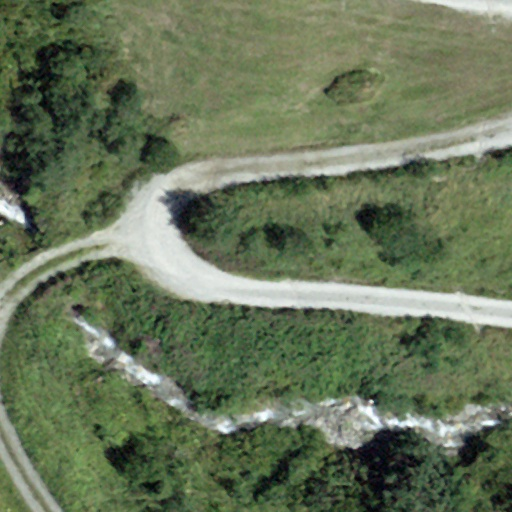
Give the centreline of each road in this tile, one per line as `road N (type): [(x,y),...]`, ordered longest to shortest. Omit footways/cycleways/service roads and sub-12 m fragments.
road 1 (track): [(511,304),(237,289),(161,262),(129,222),(162,184),(511,124)]
road 2 (track): [(145,243),(85,244),(27,267),(0,291)]
